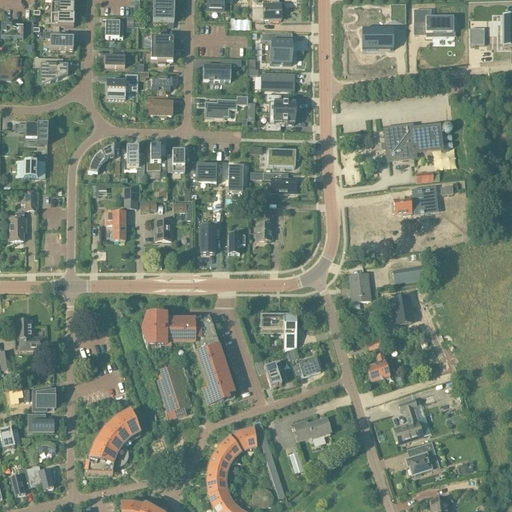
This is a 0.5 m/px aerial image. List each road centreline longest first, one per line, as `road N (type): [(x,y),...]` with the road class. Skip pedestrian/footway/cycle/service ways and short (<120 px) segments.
road 1 (residential): [(70,287),(70,501)]
road 2 (tertiary): [(314,275),(332,230),(325,89)]
road 3 (residential): [(325,89),(511,68)]
road 4 (residential): [(105,133),(82,148),(72,171),(70,287)]
road 5 (tertiary): [(70,287),(232,285)]
road 6 (residential): [(262,409),(206,430),(182,485),(166,491)]
road 7 (residential): [(391,511),(350,381)]
road 8 (residential): [(190,0),(187,134)]
road 9 (residential): [(232,285),(232,313),(262,409)]
